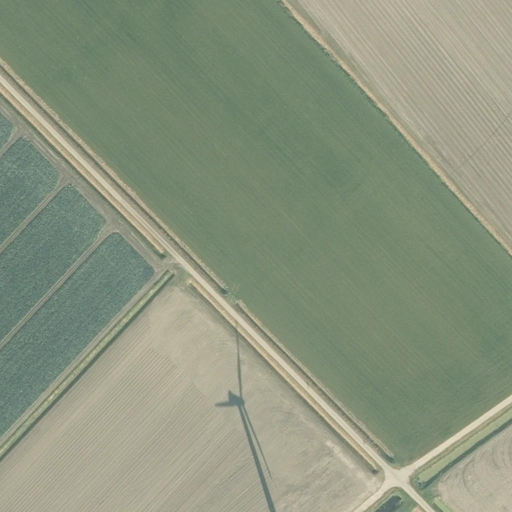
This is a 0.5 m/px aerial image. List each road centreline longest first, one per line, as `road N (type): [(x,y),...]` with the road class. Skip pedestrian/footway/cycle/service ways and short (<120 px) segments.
road 1 (unclassified): [(430,511),(0,79)]
road 2 (track): [(358,511),(511,399)]
